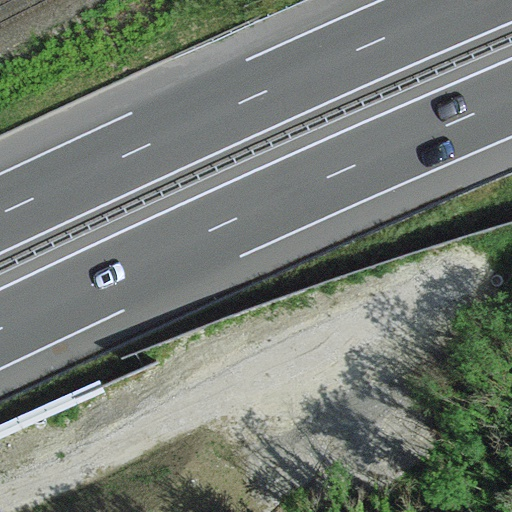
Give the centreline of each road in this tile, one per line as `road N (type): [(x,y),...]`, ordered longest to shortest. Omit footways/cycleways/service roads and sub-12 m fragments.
road 1 (motorway): [(0,334),(511,103)]
road 2 (motorway): [(467,0),(0,210)]
